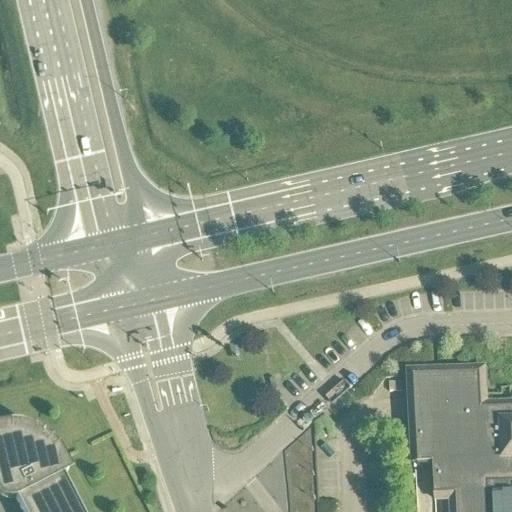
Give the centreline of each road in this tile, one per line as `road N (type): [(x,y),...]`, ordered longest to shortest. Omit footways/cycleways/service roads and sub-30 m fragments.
road 1 (primary): [(511,154),(142,240)]
road 2 (primary): [(156,301),(511,220)]
road 3 (primary): [(42,0),(101,248)]
road 4 (primary): [(142,240),(85,0)]
road 5 (residential): [(118,310),(148,413),(181,454)]
road 6 (residential): [(181,454),(180,407),(156,301)]
road 7 (primary): [(0,337),(118,310)]
